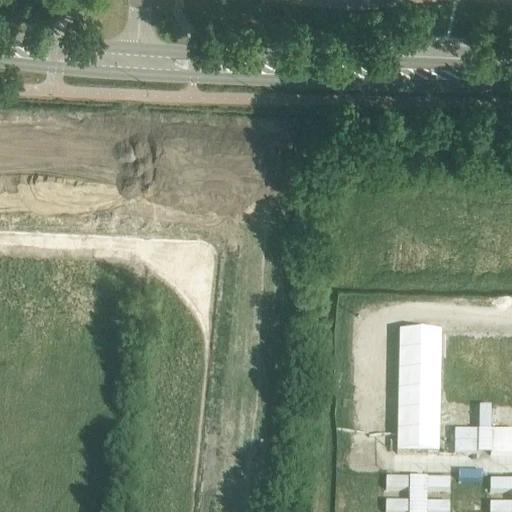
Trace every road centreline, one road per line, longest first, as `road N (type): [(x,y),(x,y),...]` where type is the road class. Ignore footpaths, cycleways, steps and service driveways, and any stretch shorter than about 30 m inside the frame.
road 1 (secondary): [(268,68),(511,76)]
road 2 (secondary): [(0,56),(136,74)]
road 3 (secondary): [(137,49),(0,48)]
road 4 (secondary): [(268,68),(221,55),(137,49)]
road 5 (secondary): [(136,74),(218,77),(268,68)]
